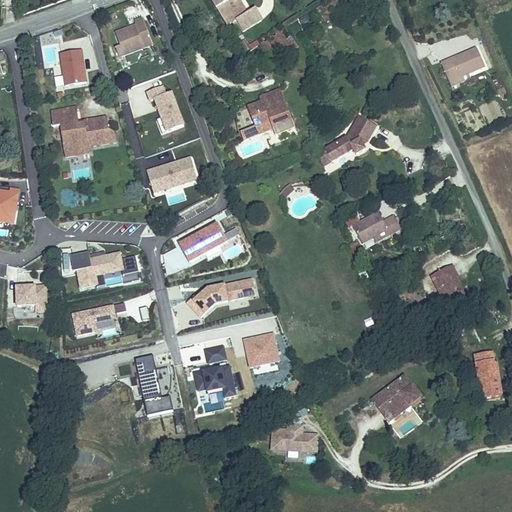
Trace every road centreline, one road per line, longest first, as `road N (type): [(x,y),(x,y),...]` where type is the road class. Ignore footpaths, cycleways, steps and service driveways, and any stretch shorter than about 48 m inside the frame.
road 1 (residential): [(8,33),(37,218),(47,235),(154,244),(221,207),(223,189),(155,0)]
road 2 (unclassified): [(511,296),(387,0)]
